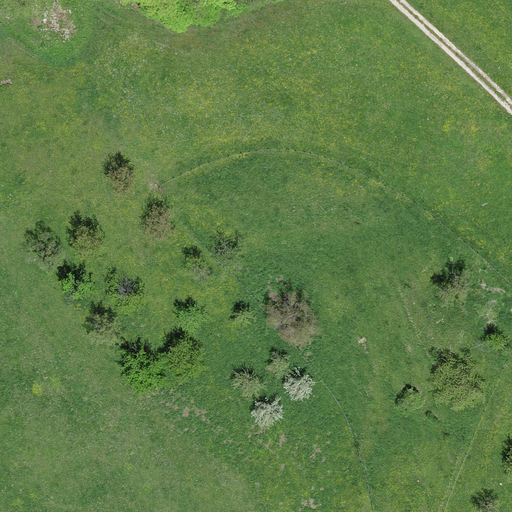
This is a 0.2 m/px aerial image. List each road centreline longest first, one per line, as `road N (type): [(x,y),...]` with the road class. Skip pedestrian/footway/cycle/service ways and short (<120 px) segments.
road 1 (track): [(281,511),(272,469),(83,243)]
road 2 (track): [(511,108),(393,0)]
